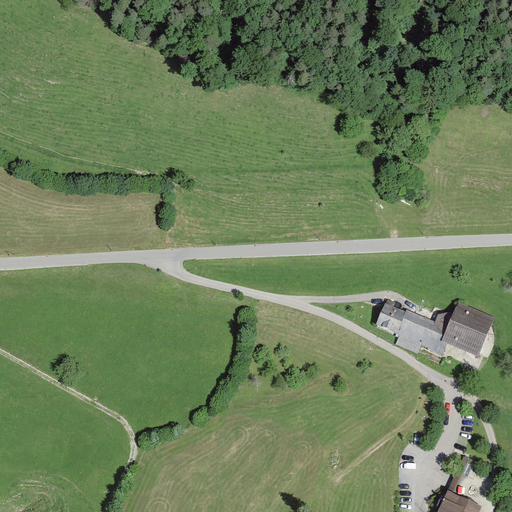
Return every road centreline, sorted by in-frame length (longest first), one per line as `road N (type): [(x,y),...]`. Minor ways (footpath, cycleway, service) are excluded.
road 1 (unclassified): [(491,511),(492,439),(472,397),(334,318),(180,273),(164,255)]
road 2 (tertiary): [(164,255),(511,239)]
road 3 (track): [(0,350),(127,423),(133,455),(103,511)]
road 4 (tertiary): [(0,264),(164,255)]
